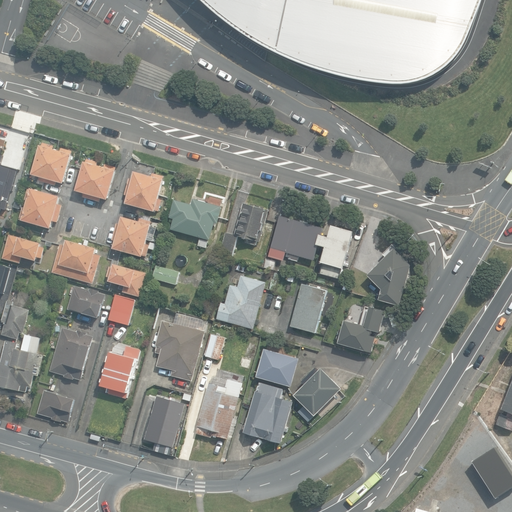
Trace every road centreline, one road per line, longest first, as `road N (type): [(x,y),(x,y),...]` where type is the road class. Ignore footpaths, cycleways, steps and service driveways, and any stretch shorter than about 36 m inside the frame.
road 1 (residential): [(401,203),(0,85)]
road 2 (secondary): [(511,283),(429,420),(370,490)]
road 3 (secondary): [(145,473),(200,485),(250,482),(326,450)]
road 4 (secondary): [(326,450),(371,414),(435,309)]
